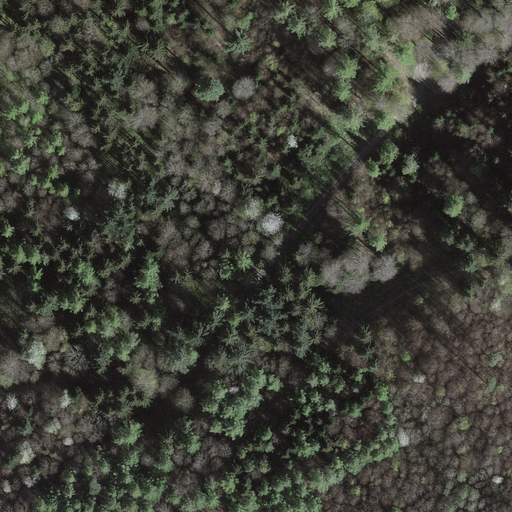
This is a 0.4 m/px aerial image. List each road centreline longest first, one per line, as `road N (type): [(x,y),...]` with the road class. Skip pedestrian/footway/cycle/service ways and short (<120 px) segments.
road 1 (track): [(0,511),(178,377),(420,86)]
road 2 (track): [(0,392),(313,345),(433,279),(511,259)]
